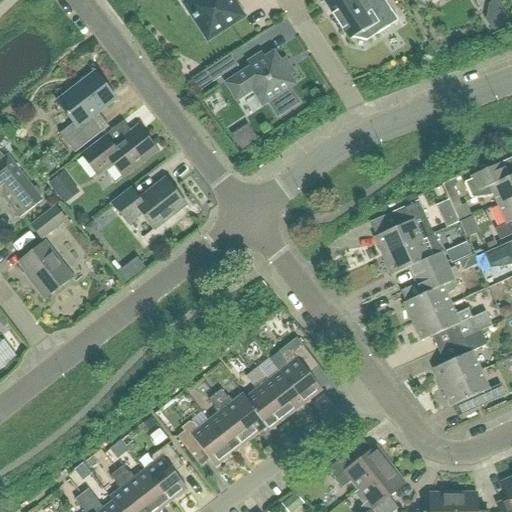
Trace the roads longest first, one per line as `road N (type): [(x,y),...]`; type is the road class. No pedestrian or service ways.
road 1 (residential): [(246,215),(77,0)]
road 2 (tertiary): [(56,361),(246,215)]
road 3 (unclassified): [(377,385),(246,215)]
road 4 (residential): [(217,511),(377,385)]
road 5 (unclassified): [(511,434),(467,453),(429,447),(377,385)]
road 6 (residential): [(369,130),(292,0)]
road 7 (tertiary): [(369,130),(511,80)]
road 8 (tertiary): [(246,215),(369,130)]
